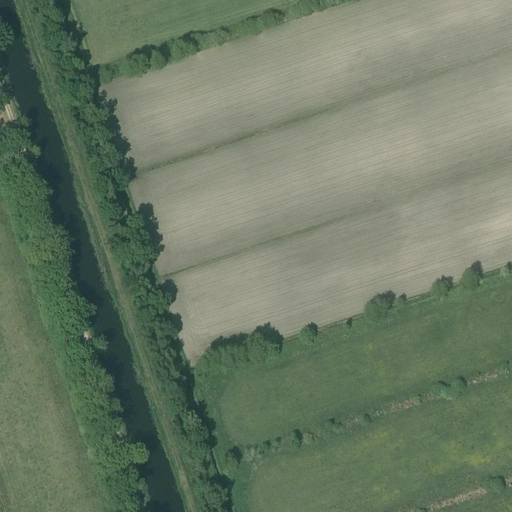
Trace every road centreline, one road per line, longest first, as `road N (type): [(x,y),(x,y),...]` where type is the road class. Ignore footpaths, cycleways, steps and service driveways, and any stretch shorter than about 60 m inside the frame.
road 1 (track): [(24,0),(195,511)]
road 2 (track): [(140,511),(0,92)]
